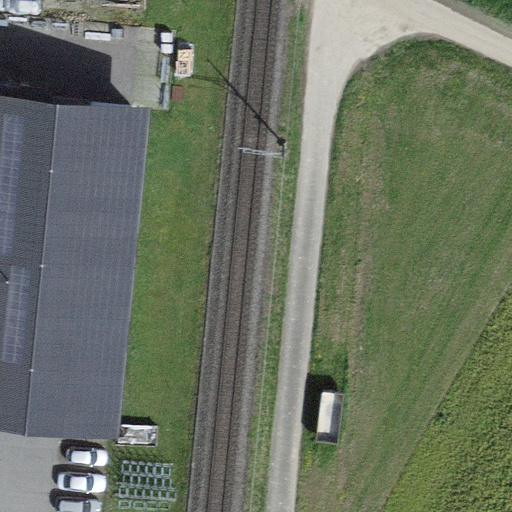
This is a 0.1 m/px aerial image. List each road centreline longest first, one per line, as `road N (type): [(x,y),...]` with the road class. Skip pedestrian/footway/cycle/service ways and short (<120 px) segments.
road 1 (track): [(335,0),(285,511)]
road 2 (track): [(511,55),(392,0)]
